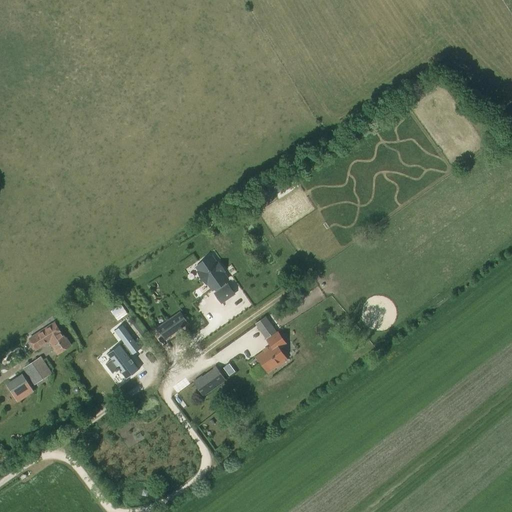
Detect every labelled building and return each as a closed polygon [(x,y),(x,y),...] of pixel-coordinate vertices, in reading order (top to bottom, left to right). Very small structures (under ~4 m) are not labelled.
[(212,296),(218,304),(231,294),(225,286),(223,287),(220,283),(223,280),(217,273),(219,271),(214,264),(212,266),(206,258),(193,268),(196,272),(194,274),(202,285),(204,283),(210,291),(212,289),(215,293),(212,296)] [(120,304),(111,311),(117,321),(127,314),(120,304)] [(156,328),(165,340),(188,323),(180,311),(156,328)] [(62,336),(61,334),(61,333),(52,321),(27,338),(30,341),(33,347),(34,348),(48,339),(57,351),(69,343),(64,335),(62,336)] [(115,330),(115,331),(124,343),(132,354),(133,355),(133,354),(133,353),(139,348),(140,349),(141,348),(123,325),(122,325),(123,326),(116,331),(115,330)] [(294,358),(285,343),(290,340),(284,328),(269,337),(274,345),(258,354),(269,373),(294,358)] [(112,359),(105,364),(112,373),(116,370),(116,371),(119,369),(121,371),(120,371),(126,379),(127,378),(126,378),(138,369),(138,370),(139,369),(129,356),(121,346),(120,344),(119,345),(120,346),(109,354),(108,353),(107,354),(112,359)] [(41,356),(23,369),(34,385),(52,373),(41,356)] [(225,380),(216,366),(213,368),(214,369),(202,377),(202,376),(193,382),(203,396),(212,390),(219,385),(225,380)] [(22,373),(6,384),(18,402),(34,392),(22,373)] [(207,451),(208,452),(220,444),(218,442),(220,440),(210,427),(219,420),(209,407),(194,418),(200,426),(180,441),(195,459),(207,451)]
